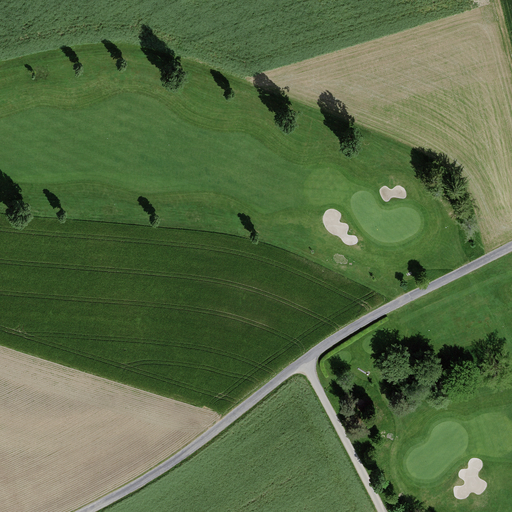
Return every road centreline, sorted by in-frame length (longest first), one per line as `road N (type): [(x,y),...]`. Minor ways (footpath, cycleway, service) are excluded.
road 1 (unclassified): [(304,359),(133,486),(75,511)]
road 2 (unclassified): [(511,243),(304,359)]
road 3 (unclassified): [(378,511),(304,359)]
